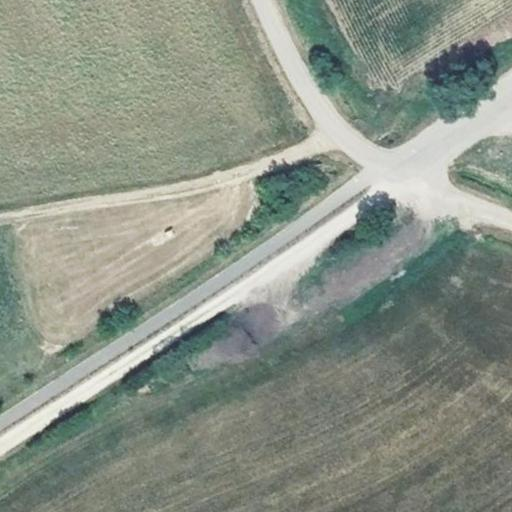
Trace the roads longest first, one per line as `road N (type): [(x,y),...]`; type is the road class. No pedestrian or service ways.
road 1 (unclassified): [(391,171),(341,141),(309,101),(262,0)]
road 2 (unclassified): [(511,103),(432,157),(391,171)]
road 3 (track): [(511,225),(391,171)]
